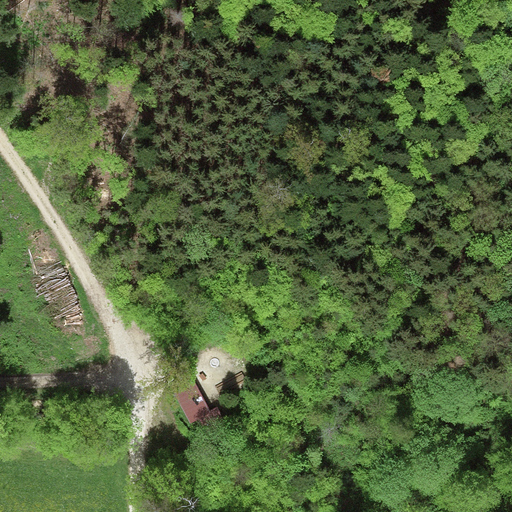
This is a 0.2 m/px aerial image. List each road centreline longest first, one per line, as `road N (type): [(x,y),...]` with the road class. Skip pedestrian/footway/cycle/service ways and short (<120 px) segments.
road 1 (track): [(132,378),(91,291),(0,143)]
road 2 (track): [(37,197),(63,123),(145,0)]
road 3 (track): [(140,511),(132,378)]
road 4 (track): [(132,378),(0,379)]
